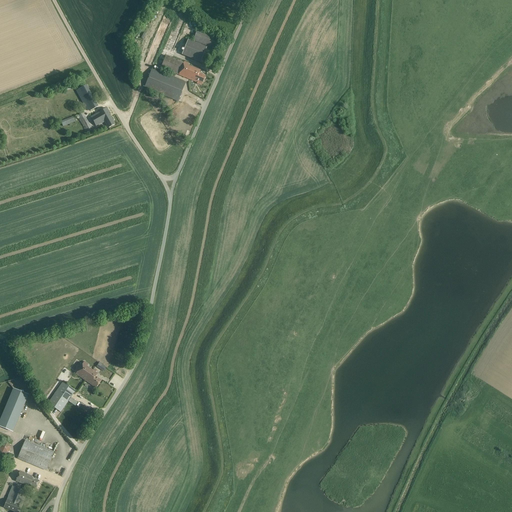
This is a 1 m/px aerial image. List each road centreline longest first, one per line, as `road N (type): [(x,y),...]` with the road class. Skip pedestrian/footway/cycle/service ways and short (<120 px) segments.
road 1 (track): [(238,511),(339,256),(408,158)]
road 2 (unclassified): [(56,511),(72,465),(140,351),(170,196)]
road 3 (unclassified): [(160,177),(53,0)]
road 4 (unclassified): [(176,175),(252,0)]
